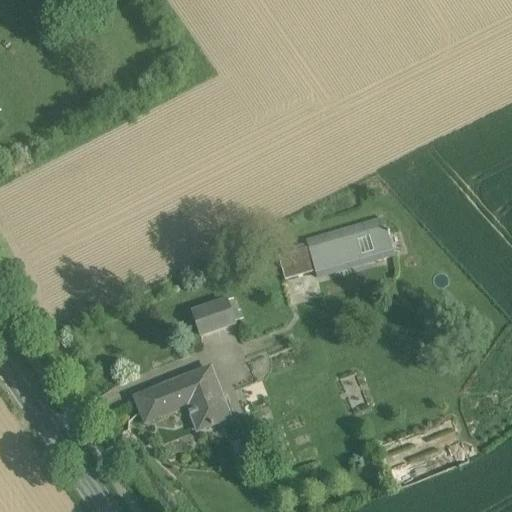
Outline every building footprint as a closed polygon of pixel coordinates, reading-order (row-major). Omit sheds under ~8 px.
[(384,218),(366,224),(377,260),(394,255),(384,218)] [(366,224),(322,236),(333,272),(377,260),(366,224)] [(333,272),(322,236),(308,240),(316,271),(317,277),(333,272)] [(308,240),(292,245),(294,253),(300,276),(316,271),(308,240)] [(294,253),(278,258),(285,280),(300,276),(294,253)] [(226,302),(194,313),(201,336),(233,324),(226,302)] [(211,370),(136,399),(144,419),(187,403),(198,431),(230,418),(211,370)] [(452,418),(380,446),(389,470),(397,491),(469,463),(452,418)] [(389,470),(373,477),(381,497),(397,491),(389,470)]
